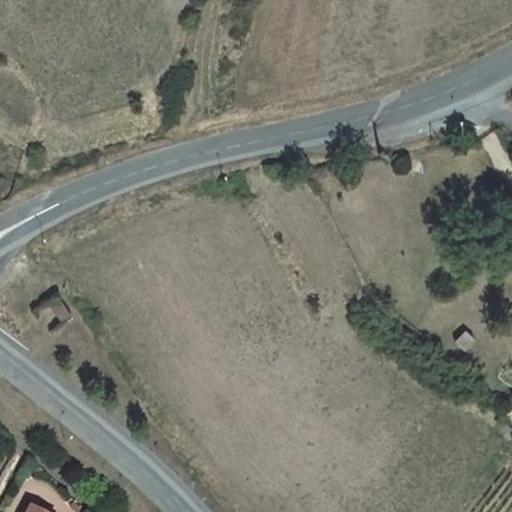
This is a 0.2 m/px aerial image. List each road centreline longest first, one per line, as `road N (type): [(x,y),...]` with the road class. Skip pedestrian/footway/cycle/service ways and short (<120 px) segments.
road 1 (tertiary): [(490,80),(139,170),(0,228)]
road 2 (tertiary): [(187,511),(144,465),(0,351)]
